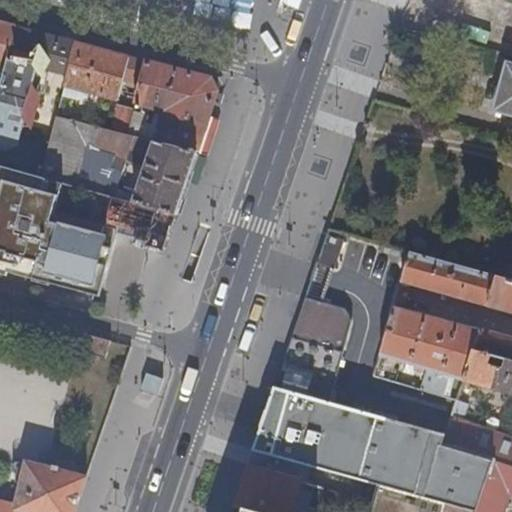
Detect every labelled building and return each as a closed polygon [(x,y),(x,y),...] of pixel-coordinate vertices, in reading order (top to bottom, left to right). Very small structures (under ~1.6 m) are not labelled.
[(511,0),(400,0),(366,109),(511,140),(511,0)] [(0,64),(8,67),(19,29),(0,23),(0,64)] [(19,29),(8,67),(0,98),(0,139),(10,142),(15,127),(20,129),(24,114),(32,85),(25,83),(30,66),(69,76),(77,44),(19,29)] [(77,44),(69,76),(67,87),(120,101),(126,80),(132,58),(77,44)] [(142,84),(148,62),(132,58),(126,80),(142,84)] [(156,142),(200,153),(220,93),(213,79),(148,62),(142,84),(137,105),(157,110),(160,108),(170,111),(169,115),(164,117),(156,142)] [(120,106),(114,132),(129,136),(135,110),(120,106)] [(10,142),(8,148),(48,158),(58,121),(24,114),(20,129),(15,127),(10,142)] [(135,206),(179,218),(200,153),(156,142),(129,136),(114,132),(59,118),(58,121),(48,158),(44,176),(68,182),(76,184),(85,149),(148,165),(135,206)] [(0,146),(0,164),(44,176),(48,158),(8,148),(0,146)] [(44,176),(0,164),(0,275),(103,302),(120,234),(106,230),(58,219),(68,182),(44,176)] [(135,206),(115,200),(106,230),(120,234),(151,243),(148,254),(167,260),(179,218),(135,206)] [(343,242),(328,238),(318,265),(335,269),(343,242)] [(511,279),(412,253),(403,282),(511,311),(511,338),(396,306),(382,356),(466,381),(477,350),(511,360),(511,279)] [(321,303),(307,299),(301,317),(306,319),(310,308),(319,310),(321,303)] [(306,319),(301,317),(286,361),(291,363),(283,390),(277,388),(269,412),(267,412),(262,427),(263,427),(255,452),(314,468),(380,486),(448,505),(472,511),(480,511),(496,460),(445,441),(447,436),(331,403),(354,323),(346,310),(321,303),(319,310),(310,308),(306,319)] [(511,394),(511,360),(477,350),(466,381),(511,394)] [(454,417),(464,421),(471,403),(459,400),(454,417)] [(511,465),(511,438),(464,421),(454,417),(447,436),(445,441),(496,460),(511,465)] [(255,452),(236,507),(248,511),(253,511),(296,511),(306,479),(310,480),(314,468),(255,452)] [(511,511),(511,465),(496,460),(480,511),(511,511)] [(0,511),(76,511),(88,479),(63,472),(61,472),(56,470),(30,463),(19,509),(0,504),(0,511)] [(445,511),(448,505),(380,486),(372,511),(445,511)]
